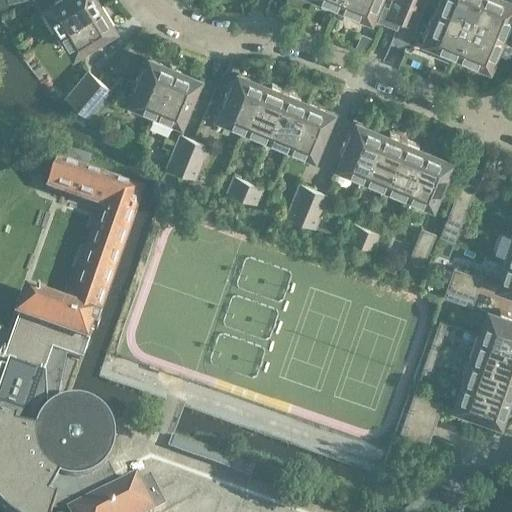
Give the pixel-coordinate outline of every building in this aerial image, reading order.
[(48,10),(60,30),(97,7),(92,0),(34,0),(42,14),(48,10)] [(339,0),(336,8),(355,16),(356,14),(370,20),(376,6),(377,7),(379,0),(339,0)] [(392,0),(386,16),(400,21),(408,0),(392,0)] [(415,0),(408,0),(400,21),(413,27),(423,3),(415,0)] [(437,0),(434,8),(469,22),(477,0),(437,0)] [(477,0),(469,22),(503,36),(511,17),(510,17),(511,11),(511,0),(510,0),(477,0)] [(97,7),(60,30),(73,51),(81,46),(84,50),(105,37),(102,33),(110,28),(97,7)] [(435,49),(454,57),(469,22),(434,8),(426,27),(427,27),(422,42),(436,47),(435,49)] [(469,22),(454,57),(474,64),(474,63),(488,69),(494,55),(495,55),(503,36),(469,22)] [(132,101),(155,110),(172,70),(149,61),(145,69),(141,67),(131,90),(136,92),(132,101)] [(155,110),(152,118),(171,126),(174,118),(178,120),(182,111),(186,113),(196,90),(191,88),(195,80),(172,70),(155,110)] [(64,98),(75,108),(99,81),(88,71),(64,98)] [(221,116),(243,125),(244,126),(261,85),(237,76),(234,84),(229,83),(220,106),(224,108),(221,116)] [(99,81),(75,108),(87,118),(110,90),(99,81)] [(242,130),(264,139),(285,90),(270,84),(268,88),(261,85),(244,126),(243,125),(242,130)] [(285,90),(264,139),(287,149),(289,144),(288,144),(305,104),(297,101),(299,96),(285,90)] [(288,144),(289,144),(311,153),(315,145),(319,147),(329,124),(324,122),(328,113),(305,104),(288,144)] [(340,170),(360,179),(379,134),(356,125),(352,133),(348,131),(338,154),(343,156),(339,165),(342,166),(340,170)] [(360,179),(382,188),(403,139),(388,133),(386,137),(379,134),(360,179)] [(166,167),(180,173),(193,140),(180,134),(166,167)] [(403,139),(382,188),(405,197),(407,193),(406,193),(423,152),(415,149),(417,145),(403,139)] [(193,140),(180,173),(193,179),(207,145),(193,140)] [(156,511),(162,509),(147,479),(137,484),(135,480),(119,488),(107,464),(109,461),(111,457),(112,453),(113,449),(113,445),(114,441),(113,437),(112,433),(111,429),(110,425),(109,423),(108,422),(106,418),(103,415),(100,412),(97,410),(94,407),(90,405),(88,405),(86,404),(82,403),(78,402),(74,402),(69,402),(67,402),(63,403),(58,404),(56,406),(66,356),(79,360),(90,328),(92,328),(140,193),(83,173),(88,160),(64,151),(59,164),(55,163),(46,188),(103,208),(67,308),(24,292),(15,317),(21,320),(0,379),(0,509),(2,511),(49,511),(51,509),(60,511),(156,511)] [(406,193),(407,193),(429,202),(433,194),(437,195),(447,172),(442,170),(446,162),(423,152),(406,193)] [(458,189),(472,195),(482,171),(467,165),(458,189)] [(226,192),(240,198),(247,181),(233,176),(226,192)] [(247,181),(240,198),(254,203),(261,187),(247,181)] [(285,216),(299,222),(313,189),(299,183),(285,216)] [(313,189),(299,222),(313,228),(326,194),(313,189)] [(448,211),(463,217),(472,195),(458,189),(448,211)] [(463,217),(448,211),(438,236),(452,242),(463,217)] [(345,239),(359,245),(366,228),(352,222),(345,239)] [(366,228),(359,245),(373,250),(379,234),(366,228)] [(407,261),(421,267),(435,234),(420,228),(407,261)] [(507,261),(511,262),(511,237),(510,237),(502,260),(506,262),(507,261)] [(511,262),(507,261),(506,262),(498,284),(507,288),(505,292),(511,294),(511,262)] [(447,282),(476,292),(481,278),(452,268),(447,282)] [(476,292),(447,282),(442,297),(471,307),(476,292)] [(480,336),(511,347),(511,316),(498,311),(497,316),(488,313),(480,336)] [(430,344),(440,348),(448,325),(439,322),(430,344)] [(511,347),(480,336),(475,334),(467,357),(511,373),(511,347)] [(440,348),(430,344),(422,367),(432,370),(440,348)] [(459,381),(464,382),(505,396),(508,388),(511,389),(511,373),(467,357),(459,381)] [(464,382),(456,405),(465,408),(463,413),(487,421),(488,417),(497,420),(505,396),(464,382)] [(407,410),(435,419),(441,405),(412,394),(407,410)] [(402,423),(430,433),(435,419),(407,410),(402,423)] [(430,433),(402,423),(397,437),(425,447),(430,433)] [(173,437),(170,446),(220,463),(223,454),(173,437)]
